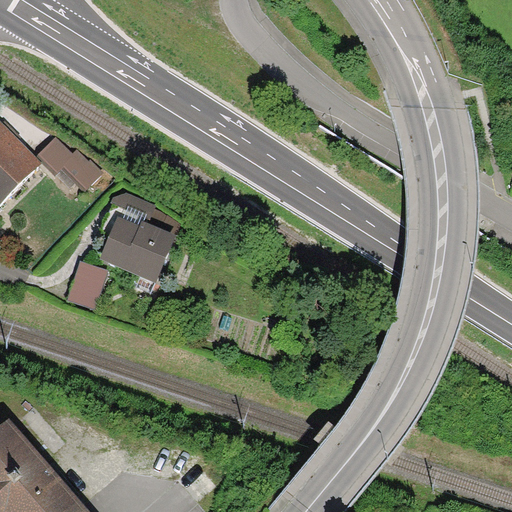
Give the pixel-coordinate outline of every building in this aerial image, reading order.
[(0,124),(0,203),(40,165),(1,124),(0,124)] [(58,138),(38,158),(57,176),(63,170),(87,192),(105,173),(92,161),(90,163),(77,151),(74,154),(58,138)] [(114,199),(112,204),(151,221),(157,208),(127,194),(114,199)] [(113,230),(100,260),(155,283),(175,236),(143,223),(141,228),(118,219),(113,230)] [(108,273),(81,264),(69,302),(95,311),(108,273)] [(88,511),(12,423),(0,433),(0,511),(88,511)]
